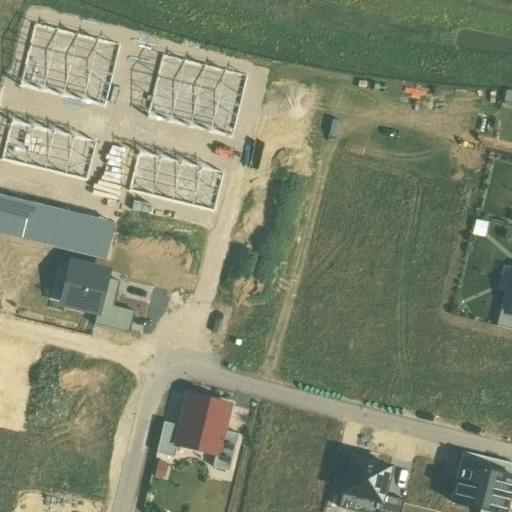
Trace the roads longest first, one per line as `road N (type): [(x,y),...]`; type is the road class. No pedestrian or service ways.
road 1 (residential): [(511,450),(161,360)]
road 2 (residential): [(161,360),(0,328)]
road 3 (residential): [(122,511),(161,360)]
